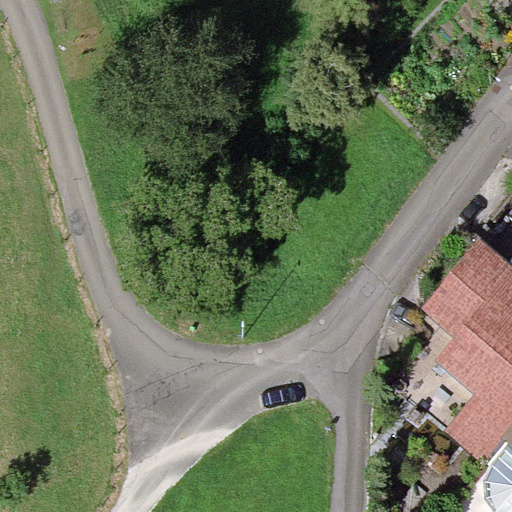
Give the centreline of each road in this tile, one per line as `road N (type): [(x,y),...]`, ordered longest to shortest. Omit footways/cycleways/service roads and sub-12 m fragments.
road 1 (residential): [(17,0),(90,268),(134,353),(181,403),(334,338),(511,85)]
road 2 (track): [(117,511),(181,403)]
